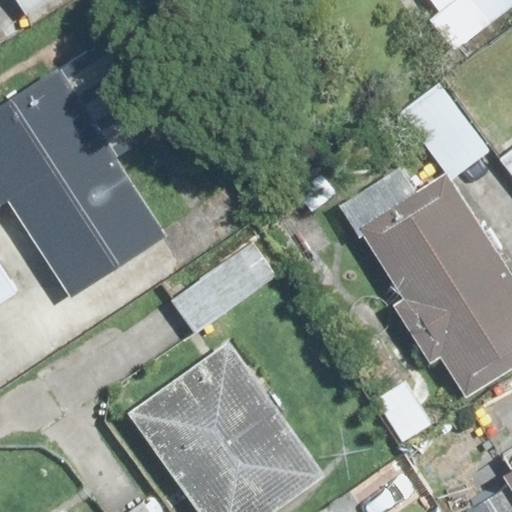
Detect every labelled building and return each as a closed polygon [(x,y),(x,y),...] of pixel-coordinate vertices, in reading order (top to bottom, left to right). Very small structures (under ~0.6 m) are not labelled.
[(506,0),(444,0),(426,15),(450,45),(506,0)] [(94,32),(0,81),(0,193),(3,192),(60,290),(194,213),(94,32)] [(511,126),(494,137),(511,165),(511,126)] [(511,255),(457,151),(359,203),(400,283),(393,287),(427,354),(435,348),(454,385),(511,355),(511,255)] [(245,214),(159,269),(186,312),(273,258),(245,214)] [(0,239),(0,294),(25,279),(0,239)] [(232,325),(125,399),(203,511),(236,511),(321,454),(232,325)] [(511,511),(511,490),(498,470),(460,496),(471,511),(511,511)] [(166,511),(139,475),(100,504),(105,511),(166,511)] [(86,511),(72,490),(39,511),(86,511)]
